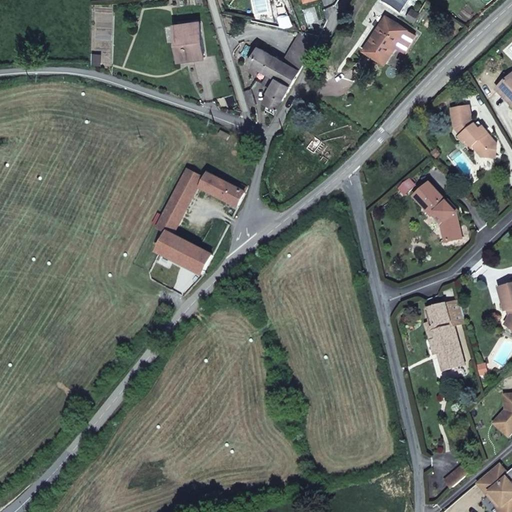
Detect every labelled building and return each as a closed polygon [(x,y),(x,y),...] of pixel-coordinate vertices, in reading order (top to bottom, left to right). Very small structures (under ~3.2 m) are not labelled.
[(419,13),(413,10),(408,18),(414,21),(419,13)] [(278,19),(281,27),(299,31),(296,23),(293,24),(289,15),(278,19)] [(407,29),(387,16),(365,50),(385,63),(396,46),(407,29)] [(204,58),(200,23),(177,26),(182,61),(204,58)] [(417,35),(407,29),(396,46),(405,52),(417,35)] [(320,36),(302,31),(285,62),(261,48),(252,64),(270,73),(264,85),(273,89),(266,103),(279,110),(300,71),(320,36)] [(102,67),(103,54),(95,53),(94,67),(102,67)] [(511,76),(500,88),(510,98),(508,100),(511,104),(511,76)] [(510,98),(500,88),(498,90),(508,100),(510,98)] [(245,91),(250,107),(257,104),(252,89),(245,91)] [(477,125),(473,121),(471,107),(453,110),(457,128),(463,136),(461,138),(466,143),(469,141),(473,147),(474,147),(483,157),(489,157),(489,152),(491,150),(497,150),(497,144),(489,134),(484,127),(481,130),(477,125)] [(231,135),(222,130),(219,136),(228,140),(231,135)] [(315,138),(307,148),(314,153),(322,143),(315,138)] [(496,158),(497,150),(491,150),(489,152),(489,157),(496,158)] [(240,189),(210,174),(207,179),(189,170),(184,180),(200,187),(239,207),(246,193),(249,188),(242,184),(240,189)] [(175,235),(200,187),(184,180),(160,228),(169,234),(170,232),(175,235)] [(451,206),(448,202),(431,183),(415,197),(433,216),(437,212),(446,222),(443,225),(447,243),(463,239),(457,213),(459,212),(453,205),(451,206)] [(175,235),(170,232),(169,234),(160,252),(205,275),(215,255),(175,235)] [(511,285),(503,288),(505,297),(503,298),(506,311),(509,310),(511,310),(511,312),(511,315),(511,318),(507,325),(511,328),(511,285)] [(461,300),(430,309),(435,327),(454,322),(455,326),(467,322),(461,300)] [(454,322),(435,327),(434,322),(429,324),(434,341),(438,340),(435,331),(455,326),(454,322)] [(464,359),(455,326),(435,331),(438,340),(434,341),(432,341),(436,355),(439,354),(446,352),(447,356),(444,356),(448,370),(458,367),(456,361),(464,359)] [(448,370),(444,356),(447,356),(446,352),(439,354),(443,371),(448,370)] [(466,365),(464,359),(456,361),(458,367),(466,365)] [(479,366),(482,376),(489,374),(486,364),(479,366)] [(511,394),(506,395),(507,410),(502,415),(494,424),(509,437),(511,434),(511,394)] [(511,476),(500,464),(478,483),(489,495),(492,492),(504,507),(503,511),(511,511),(511,481),(509,478),(511,476)] [(470,474),(463,466),(446,481),(452,489),(470,474)] [(492,492),(489,495),(500,508),(499,511),(503,511),(504,507),(492,492)]
